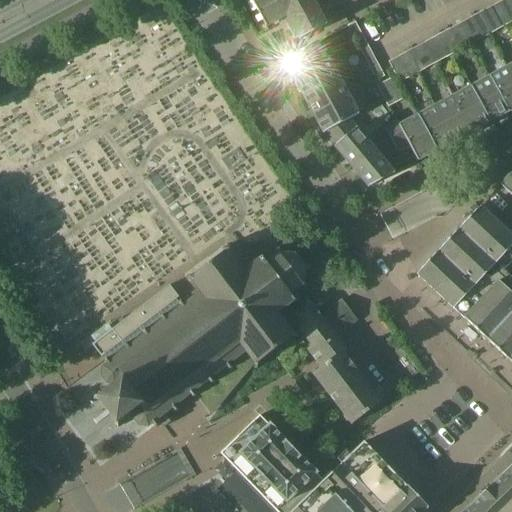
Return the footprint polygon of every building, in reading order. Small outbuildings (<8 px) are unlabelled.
[(326,26),(312,0),(252,0),(251,1),(266,28),(286,17),(292,26),(288,28),(294,39),(297,37),(299,40),(326,26)] [(478,14),(489,35),(496,31),(485,10),(478,14)] [(489,35),(478,14),(470,18),(482,39),(489,35)] [(347,26),(357,45),(365,41),(355,22),(347,26)] [(442,33),(453,54),(461,50),(449,29),(442,33)] [(453,54),(442,33),(434,37),(446,58),(453,54)] [(357,45),(367,63),(375,59),(365,41),(357,45)] [(284,61),(294,79),(329,60),(319,42),(284,61)] [(406,53),(417,74),(425,70),(413,49),(406,53)] [(417,74),(406,53),(398,57),(410,78),(417,74)] [(375,59),(367,63),(377,81),(384,77),(375,59)] [(294,79),(303,97),(339,78),(329,60),(294,79)] [(508,113),(511,110),(511,77),(507,68),(489,77),(508,113)] [(489,77),(471,87),(490,122),(508,113),(489,77)] [(303,97),(313,115),(348,96),(339,78),(303,97)] [(472,132),(490,122),(471,87),(453,97),(472,132)] [(323,134),(349,120),(359,115),(348,96),(313,115),(323,134)] [(453,97),(435,106),(454,142),(472,132),(453,97)] [(436,151),(454,142),(435,106),(417,116),(436,151)] [(417,116),(399,126),(408,143),(417,161),(436,151),(417,116)] [(373,149),(349,120),(323,134),(351,167),(373,149)] [(396,150),(408,143),(399,126),(397,121),(384,128),(396,150)] [(394,173),(373,149),(351,167),(368,188),(394,174),(394,173)] [(511,174),(509,176),(479,208),(464,195),(453,206),(444,217),(442,217),(440,217),(437,217),(433,218),(393,240),(404,261),(389,277),(469,352),(483,365),(511,392),(511,174)] [(200,293),(197,296),(198,297),(107,365),(104,367),(103,377),(107,384),(116,385),(100,397),(95,397),(94,400),(100,401),(115,421),(114,428),(119,428),(120,421),(134,411),(137,414),(136,420),(141,427),(149,428),(154,425),(157,430),(159,428),(158,427),(162,424),(165,429),(178,419),(174,414),(176,413),(177,414),(179,412),(176,408),(191,396),(195,400),(197,399),(194,394),(197,392),(200,395),(203,393),(209,400),(216,409),(253,363),(253,364),(253,368),(257,369),(258,363),(292,337),(298,338),(298,335),(295,335),(301,330),(312,345),(308,349),(322,368),(313,375),(351,425),(380,403),(356,371),(360,368),(353,358),(349,361),(343,353),(346,351),(336,338),(357,322),(342,301),(320,318),(307,299),(298,306),(296,303),(298,303),(297,300),(293,299),(290,296),(301,288),(307,290),(308,287),(303,284),(305,271),(310,269),(309,266),(303,267),(296,258),(299,252),(295,251),(292,257),(280,254),(279,248),(276,248),(276,257),(266,265),(263,262),(265,255),(261,254),(260,260),(245,271),(242,268),(246,265),(237,253),(233,256),(230,252),(230,247),(227,246),(226,253),(193,278),(187,277),(187,281),(192,281),(200,293)] [(198,297),(197,296),(182,277),(92,345),(107,365),(198,297)] [(316,474),(269,426),(268,426),(259,417),(243,433),(220,456),(274,511),(424,511),(428,509),(369,449),(363,444),(323,482),(315,475),(316,474)] [(511,511),(511,465),(463,511),(511,511)]
